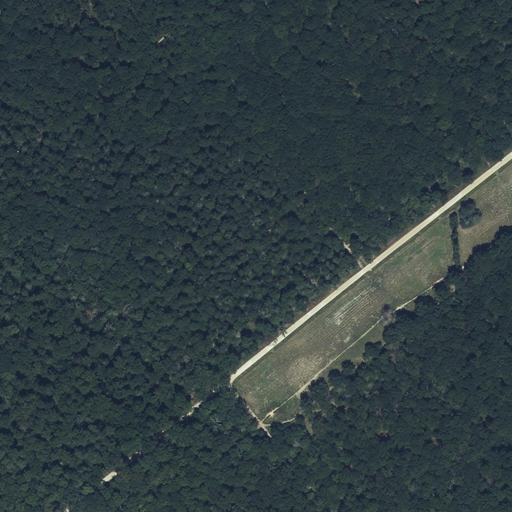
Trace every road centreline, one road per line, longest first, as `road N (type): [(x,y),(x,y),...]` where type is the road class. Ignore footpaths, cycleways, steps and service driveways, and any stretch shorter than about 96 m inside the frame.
road 1 (track): [(511,153),(226,382)]
road 2 (track): [(261,426),(289,419),(511,240)]
road 3 (track): [(226,382),(67,510)]
